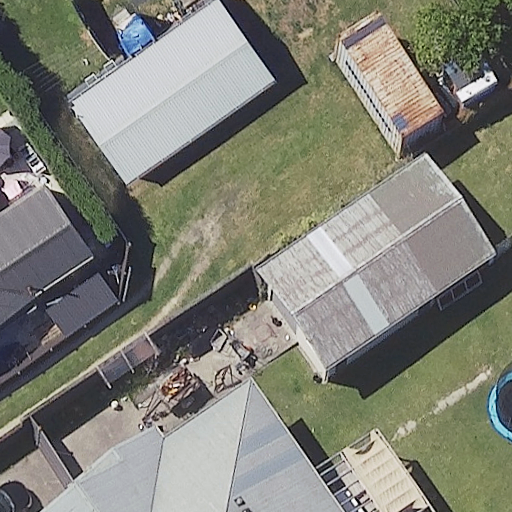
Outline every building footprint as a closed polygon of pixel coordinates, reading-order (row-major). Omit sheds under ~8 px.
[(225,0),(202,0),(68,96),(129,180),(278,74),(225,0)] [(138,189),(207,290),(257,256),(238,228),(255,217),(204,143),(138,189)] [(0,319),(104,245),(46,166),(0,198),(0,319)] [(428,166),(256,286),(329,391),(501,271),(428,166)] [(328,511),(252,404),(96,511),(328,511)]
